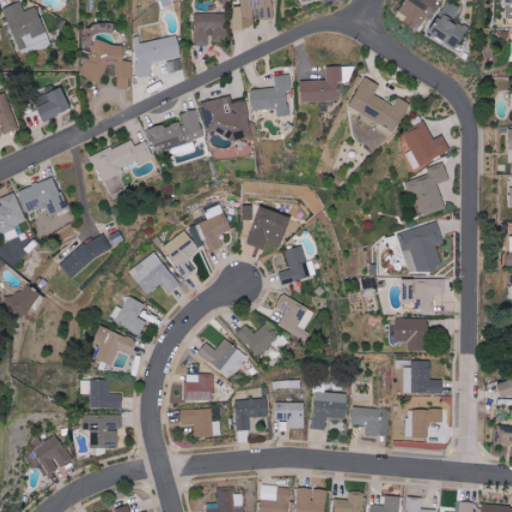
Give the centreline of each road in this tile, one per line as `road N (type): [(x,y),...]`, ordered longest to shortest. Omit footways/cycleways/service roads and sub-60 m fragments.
road 1 (residential): [(479,476),(472,115),(449,86),(364,33)]
road 2 (residential): [(61,511),(137,474),(257,462),(511,478)]
road 3 (residential): [(364,33),(300,42),(0,174)]
road 4 (residential): [(178,511),(157,428),(166,361),(193,320),(247,284)]
